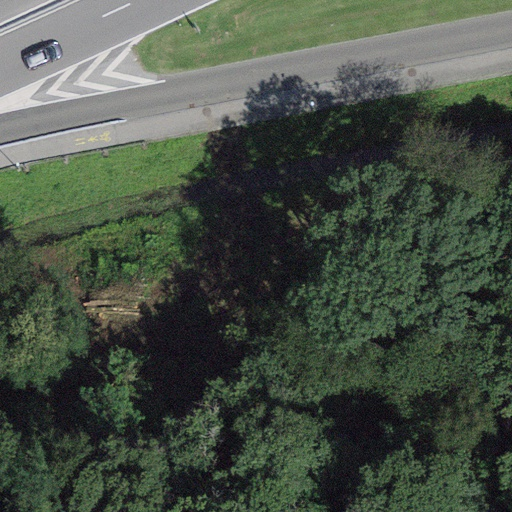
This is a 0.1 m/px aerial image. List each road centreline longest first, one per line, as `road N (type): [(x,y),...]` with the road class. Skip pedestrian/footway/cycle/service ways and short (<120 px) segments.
road 1 (tertiary): [(0,129),(511,30)]
road 2 (primary): [(0,67),(145,0)]
